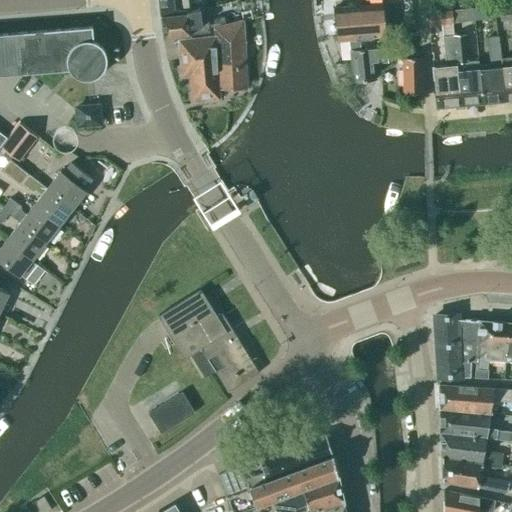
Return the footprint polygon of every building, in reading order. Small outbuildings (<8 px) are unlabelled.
[(187,0),(158,0),(160,17),(187,14),(186,13),(190,12),(187,0)] [(356,41),(385,38),(380,5),(334,9),(337,36),(355,35),(356,41)] [(500,22),(511,20),(511,7),(499,10),(500,22)] [(187,14),(160,17),(163,39),(190,35),(210,33),(208,20),(201,22),(201,20),(200,10),(190,12),(186,13),(187,14)] [(451,23),(450,12),(426,14),(428,26),(451,23)] [(214,29),(234,23),(232,14),(213,19),(214,29)] [(243,21),(234,23),(214,29),(214,37),(178,41),(181,77),(190,76),(192,102),(215,100),(214,90),(247,89),(243,21)] [(92,27),(0,34),(0,76),(69,70),(70,72),(72,74),(73,75),(75,77),(78,78),(80,79),(84,80),(86,80),(88,80),(92,80),(95,78),(98,77),(99,76),(100,75),(101,74),(103,72),(104,71),(105,69),(105,67),(106,65),(106,64),(106,62),(106,61),(106,58),(105,54),(104,51),(101,46),(98,44),(96,43),(93,42),(92,27)] [(355,35),(337,36),(338,43),(350,41),(351,50),(349,50),(353,83),(375,80),(373,63),(382,62),(387,56),(385,38),(356,41),(355,35)] [(478,66),(478,60),(468,61),(465,36),(452,37),(459,106),(482,104),(479,72),(479,71),(478,66)] [(436,109),(459,106),(452,37),(444,38),(448,75),(433,77),(436,109)] [(479,71),(479,72),(482,104),(505,102),(500,59),(501,59),(499,38),(487,39),(489,64),(478,66),(479,71)] [(411,53),(411,44),(396,44),(396,54),(397,54),(397,59),(397,85),(403,85),(403,94),(422,94),(422,52),(411,53)] [(511,58),(501,59),(500,59),(505,102),(511,100),(511,58)] [(78,126),(100,124),(98,106),(76,108),(78,126)] [(37,137),(19,123),(0,147),(18,161),(37,137)] [(41,196),(33,205),(59,226),(72,209),(46,188),(28,174),(10,160),(1,171),(20,186),(21,185),(31,193),(35,191),(41,196)] [(46,188),(72,209),(86,192),(83,189),(91,179),(71,163),(63,173),(60,171),(46,188)] [(252,190),(250,191),(242,196),(248,206),(257,200),(252,190)] [(59,226),(33,205),(26,215),(21,211),(21,207),(17,204),(10,199),(2,208),(9,214),(20,222),(46,243),(59,226)] [(9,214),(2,208),(0,210),(0,222),(1,224),(9,214)] [(20,222),(6,239),(33,260),(46,243),(20,222)] [(0,262),(19,277),(20,275),(28,282),(39,268),(31,262),(33,260),(6,239),(0,247),(0,262)] [(0,310),(8,294),(0,289),(0,310)] [(157,316),(159,319),(184,358),(200,348),(227,392),(258,373),(222,314),(217,317),(200,290),(157,316)] [(477,339),(478,321),(457,319),(457,316),(434,316),(435,335),(477,339)] [(478,321),(477,339),(476,359),(475,361),(474,379),(488,380),(489,359),(506,360),(509,323),(478,321)] [(476,359),(477,339),(435,335),(436,356),(476,359)] [(470,361),(475,361),(476,359),(436,356),(438,377),(470,377),(470,361)] [(511,390),(438,385),(439,409),(449,410),(489,413),(491,414),(492,400),(511,401),(511,390)] [(194,412),(181,392),(147,413),(159,433),(194,412)] [(439,409),(440,433),(450,435),(485,438),(511,442),(511,431),(486,428),(489,413),(449,410),(439,409)] [(450,435),(440,433),(441,456),(481,462),(481,463),(481,464),(499,466),(500,455),(483,453),(485,438),(450,435)] [(226,497),(333,457),(325,435),(259,458),(265,472),(247,480),(244,480),(239,467),(217,476),(219,481),(226,497)] [(272,501),(337,476),(333,457),(226,497),(232,511),(244,511),(255,509),(254,507),(272,501)] [(481,464),(481,463),(441,457),(442,482),(507,494),(509,483),(479,477),(481,464)] [(315,511),(343,503),(337,476),(272,501),(276,511),(315,511)] [(492,511),(494,501),(443,491),(443,511),(477,511),(478,510),(488,511),(492,511)] [(40,511),(48,511),(51,510),(43,496),(34,502),(40,511)] [(344,511),(343,503),(315,511),(344,511)]
